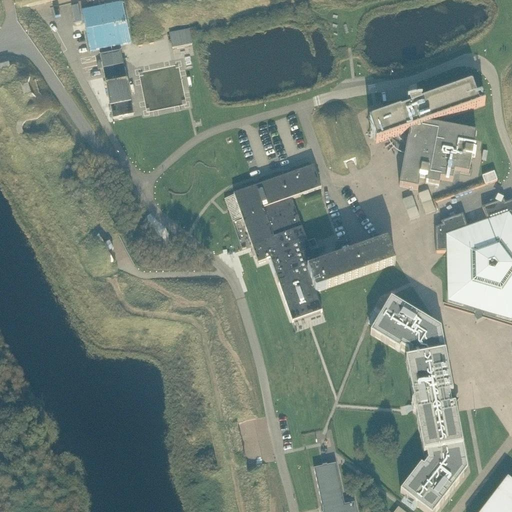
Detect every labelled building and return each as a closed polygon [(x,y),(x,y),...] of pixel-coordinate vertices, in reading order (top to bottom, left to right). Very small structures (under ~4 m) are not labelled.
[(131,44),(124,10),(123,4),(82,12),(91,52),(131,44)] [(72,8),(75,25),(82,23),(78,7),(72,8)] [(189,31),(170,35),(173,49),(192,45),(189,31)] [(108,80),(105,80),(113,120),(134,116),(121,52),(100,56),(105,78),(108,77),(108,80)] [(480,107),(479,103),(472,85),(421,103),(421,101),(422,101),(422,100),(420,100),(415,101),(409,102),(407,103),(408,103),(409,103),(411,108),(401,111),(401,110),(370,121),(377,143),(376,144),(410,133),(399,187),(418,191),(421,176),(427,177),(425,185),(439,187),(440,180),(453,182),(456,165),(462,166),(461,169),(469,171),(476,134),(430,125),(485,106),(485,105),(480,107)] [(324,291),(316,268),(310,252),(307,253),(305,246),(307,245),(302,229),(299,220),(292,200),(321,190),(313,168),(234,196),(252,248),(255,247),(256,251),(254,252),(258,265),(267,262),(270,260),(289,314),(319,304),(316,294),(324,291)] [(494,173),(483,177),(483,179),(485,185),(485,186),(497,182),(497,180),(494,173)] [(511,202),(505,205),(504,201),(482,209),(487,223),(476,227),(475,226),(473,224),(463,216),(441,224),(443,227),(435,229),(436,254),(448,254),(448,253),(451,253),(452,287),(449,287),(448,288),(449,303),(463,307),(464,304),(495,316),(497,317),(511,321),(511,319),(511,202)] [(387,243),(316,268),(324,291),(395,265),(387,243)] [(463,468),(466,467),(455,407),(459,401),(453,397),(442,337),(439,338),(434,331),(435,328),(391,301),(370,336),(400,353),(401,351),(407,355),(408,361),(406,362),(414,403),(412,406),(413,414),(416,416),(424,457),(426,456),(428,463),(423,469),(421,467),(400,494),(423,511),(437,511),(464,477),(461,476),(463,468)] [(355,511),(354,504),(344,507),(336,465),(314,470),(323,511),(355,511)] [(511,511),(511,484),(508,481),(483,511),(511,511)]
